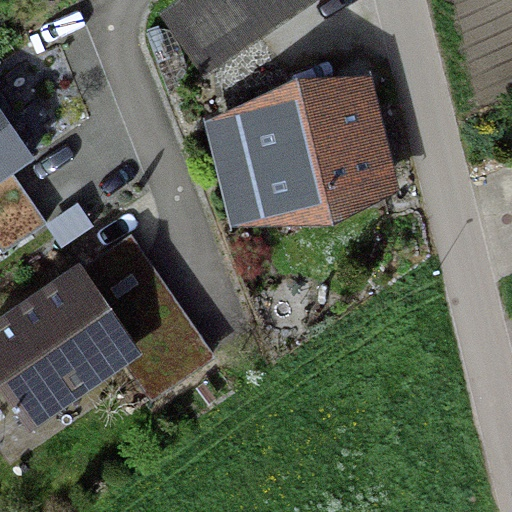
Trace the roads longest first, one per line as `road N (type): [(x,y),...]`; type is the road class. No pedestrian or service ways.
road 1 (residential): [(407,0),(511,355)]
road 2 (residential): [(184,174),(130,14),(148,0)]
